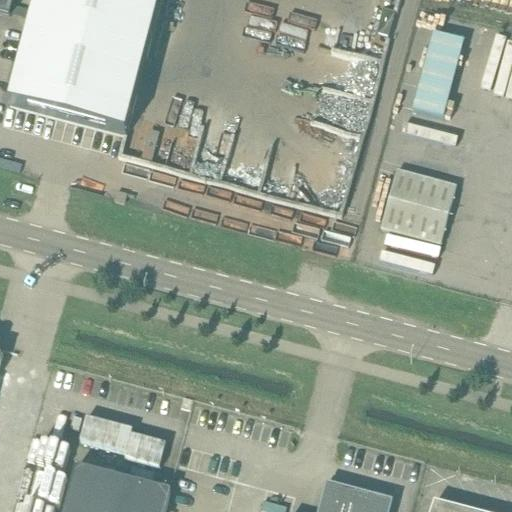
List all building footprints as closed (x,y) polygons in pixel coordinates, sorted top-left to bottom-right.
[(0,0),(0,15),(10,18),(15,0),(0,0)] [(25,51),(10,109),(126,139),(162,0),(38,0),(38,1),(25,51)] [(483,39),(450,31),(432,104),(465,112),(483,39)] [(414,163),(411,175),(458,188),(461,175),(414,163)] [(441,248),(457,190),(397,174),(381,232),(441,248)] [(125,207),(127,197),(118,194),(115,204),(125,207)] [(160,471),(167,447),(132,438),(133,433),(87,420),(80,445),(127,457),(125,462),(160,471)] [(166,511),(171,494),(74,469),(62,511),(166,511)] [(391,511),(394,504),(326,486),(319,511),(391,511)]
